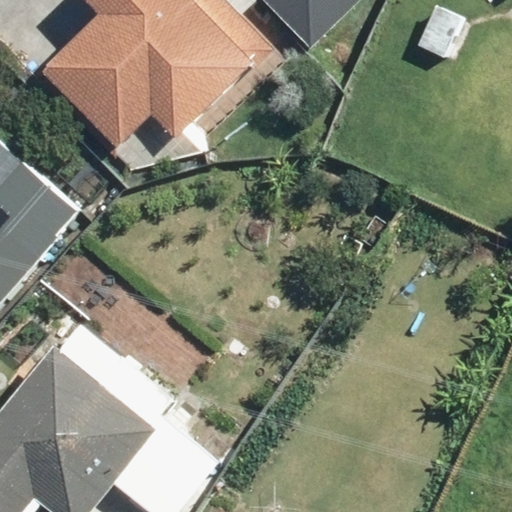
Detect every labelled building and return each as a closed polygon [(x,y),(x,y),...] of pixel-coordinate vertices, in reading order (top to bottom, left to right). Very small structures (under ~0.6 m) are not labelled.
[(101,0),(111,11),(47,68),(115,143),(153,109),(176,134),(269,50),(236,13),(250,0),(101,0)] [(266,0),(311,45),(357,0),(266,0)] [(480,8),(460,0),(445,0),(426,49),(459,62),(480,8)] [(0,307),(97,211),(9,122),(0,131),(0,307)] [(86,242),(49,280),(92,322),(129,285),(86,242)] [(166,444),(181,427),(128,381),(150,356),(101,314),(2,429),(0,427),(0,511),(44,511),(52,504),(61,511),(101,511),(117,494),(138,511),(192,511),(215,487),(166,444)]
